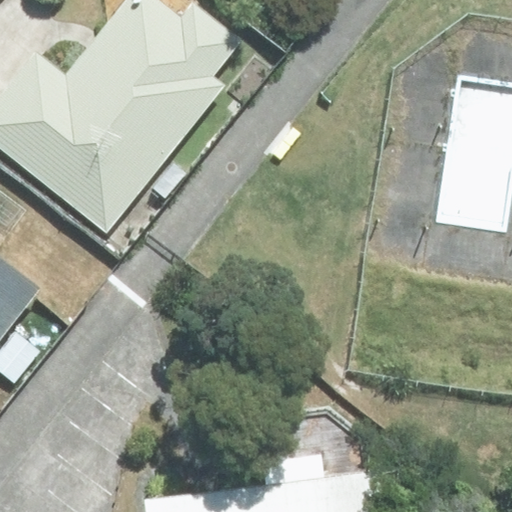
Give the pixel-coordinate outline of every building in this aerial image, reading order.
[(32,58),(0,97),(0,152),(104,236),(221,90),(208,79),(237,44),(189,6),(175,24),(146,0),(124,0),(60,81),(32,58)] [(174,164),(151,189),(162,200),(185,175),(174,164)] [(0,266),(0,338),(35,292),(0,266)] [(14,336),(0,354),(0,373),(13,383),(36,354),(14,336)] [(371,511),(368,484),(149,511),(371,511)]
